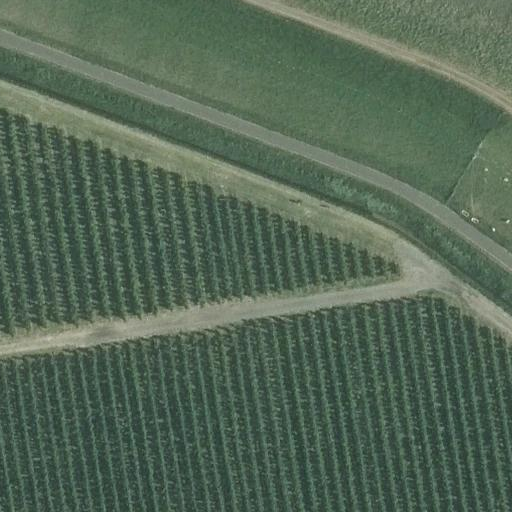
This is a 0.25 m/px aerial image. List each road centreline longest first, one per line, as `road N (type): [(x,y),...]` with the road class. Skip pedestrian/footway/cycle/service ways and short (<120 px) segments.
road 1 (unclassified): [(511,265),(388,185),(0,38)]
road 2 (track): [(0,348),(438,281),(511,336)]
